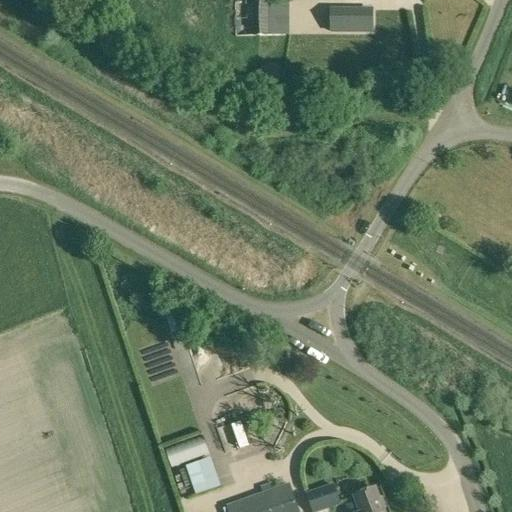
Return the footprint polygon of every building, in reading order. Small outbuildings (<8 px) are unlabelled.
[(235,2),(236,38),(288,36),(288,1),(235,2)] [(331,32),(345,32),(345,9),(331,9),(331,32)] [(308,493),(314,511),(318,511),(341,504),(335,484),(308,493)] [(228,507),(229,511),(300,511),(291,485),(228,507)] [(383,511),(375,489),(357,495),(363,511),(383,511)]
